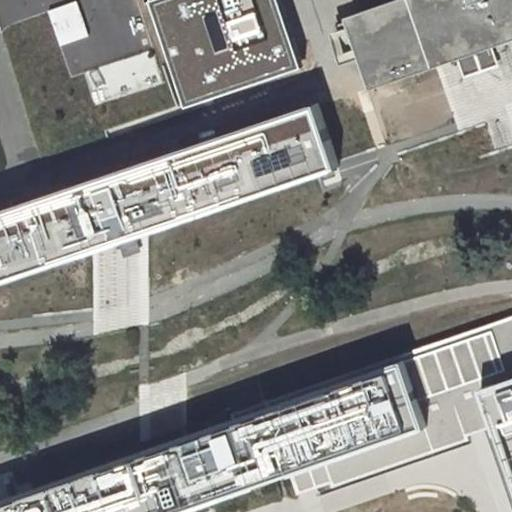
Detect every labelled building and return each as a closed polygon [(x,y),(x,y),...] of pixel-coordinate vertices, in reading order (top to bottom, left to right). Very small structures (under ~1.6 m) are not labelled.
[(279,0),(153,0),(161,24),(188,104),(302,66),(279,0)] [(511,0),(392,0),(350,15),(354,23),(360,41),(365,39),(382,85),(441,64),(438,55),(471,43),(511,28),(511,0)] [(17,17),(25,46),(50,39),(42,10),(17,17)] [(365,54),(360,41),(354,23),(341,28),(352,59),(365,54)] [(511,28),(471,43),(438,55),(441,64),(477,52),(511,39),(511,28)] [(382,85),(365,39),(360,41),(365,54),(376,87),(382,85)] [(29,58),(35,71),(52,63),(46,51),(29,58)] [(36,71),(42,89),(73,79),(67,60),(36,71)] [(0,278),(97,246),(118,239),(135,233),(150,228),(316,172),(326,169),(337,165),(317,106),(0,212),(0,278)] [(137,239),(135,233),(118,239),(121,245),(128,242),(137,239)] [(489,427),(497,424),(511,419),(511,317),(405,355),(407,361),(285,403),(288,410),(188,445),(174,449),(156,456),(154,449),(139,454),(20,496),(0,502),(0,511),(158,511),(158,510),(191,498),(207,492),(269,471),(289,464),(292,472),(299,493),(303,492),(309,490),(315,488),(478,431),(489,427)] [(511,419),(497,424),(511,466),(511,419)]
